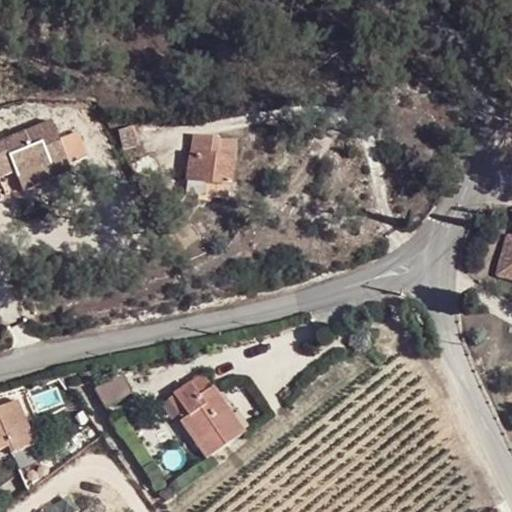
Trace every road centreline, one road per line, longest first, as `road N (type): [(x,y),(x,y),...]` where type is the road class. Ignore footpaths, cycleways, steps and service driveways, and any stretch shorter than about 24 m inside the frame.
road 1 (unclassified): [(0,365),(351,287)]
road 2 (residential): [(511,486),(448,348),(433,276)]
road 3 (unclassified): [(480,152),(486,111),(459,44),(386,0)]
